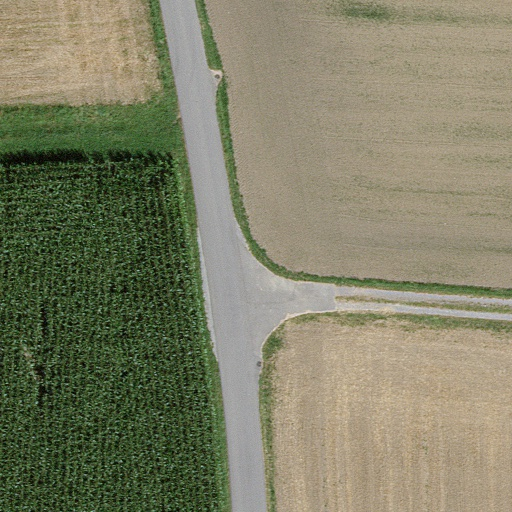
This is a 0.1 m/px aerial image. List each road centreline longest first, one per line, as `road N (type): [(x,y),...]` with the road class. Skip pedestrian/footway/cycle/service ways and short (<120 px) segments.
road 1 (unclassified): [(244,511),(235,304),(176,0)]
road 2 (track): [(511,316),(235,304)]
